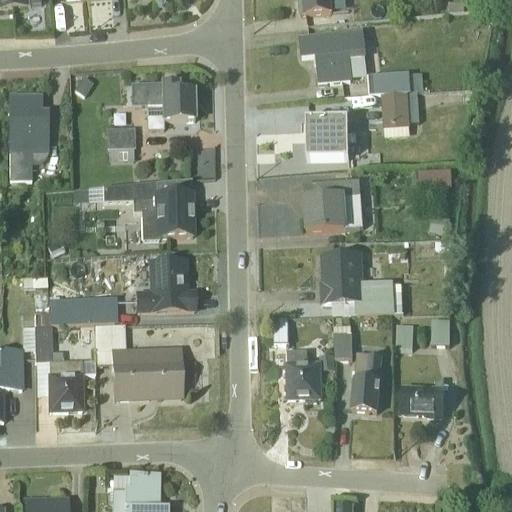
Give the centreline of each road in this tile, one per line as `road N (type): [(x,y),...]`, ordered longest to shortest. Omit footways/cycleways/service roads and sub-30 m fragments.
road 1 (residential): [(225,468),(239,425),(232,42)]
road 2 (residential): [(232,42),(0,62)]
road 3 (residential): [(0,461),(179,454),(225,468)]
road 4 (residential): [(225,468),(438,486)]
